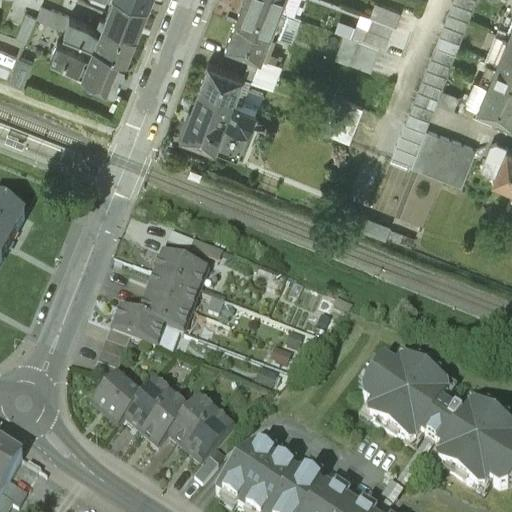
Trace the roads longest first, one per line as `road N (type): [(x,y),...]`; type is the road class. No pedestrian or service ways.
road 1 (residential): [(192,0),(31,387)]
road 2 (secondary): [(37,420),(162,511)]
road 3 (track): [(0,88),(135,140)]
